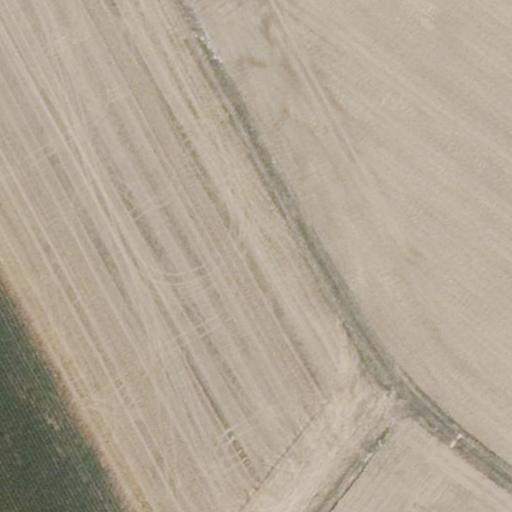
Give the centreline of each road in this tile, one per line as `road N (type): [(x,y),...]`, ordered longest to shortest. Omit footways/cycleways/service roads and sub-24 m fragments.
road 1 (track): [(170,0),(399,432),(336,511)]
road 2 (track): [(399,432),(507,511)]
